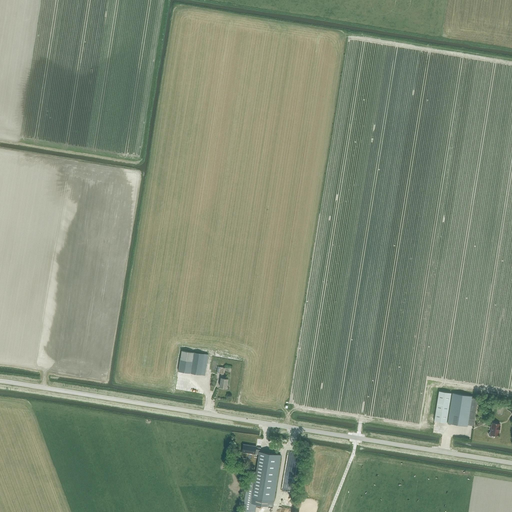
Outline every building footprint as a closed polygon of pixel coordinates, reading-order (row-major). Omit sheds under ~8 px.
[(208,355),(194,353),(182,351),(178,371),(191,373),(204,376),(208,355)] [(219,365),(213,364),(211,373),(218,374),(218,373),(219,373),(222,374),(220,387),(227,388),(228,379),(223,378),(225,368),(220,367),(219,367),(219,365)] [(439,391),(434,421),(446,423),(451,393),(439,391)] [(451,393),(447,423),(466,426),(466,425),(472,426),(477,398),(470,397),(470,396),(451,393)] [(489,433),(489,434),(489,435),(490,436),(491,436),(492,436),(493,435),(494,435),(499,436),(499,435),(498,435),(499,432),(500,428),(500,425),(500,424),(496,423),(492,422),(492,426),(492,428),(491,428),(491,431),(490,432),(489,433)] [(272,507),(280,455),(259,452),(260,450),(255,449),(256,447),(243,445),(242,452),(258,455),(256,472),(251,471),(250,476),(248,488),(244,493),(241,511),(254,511),(256,504),(272,507)]
